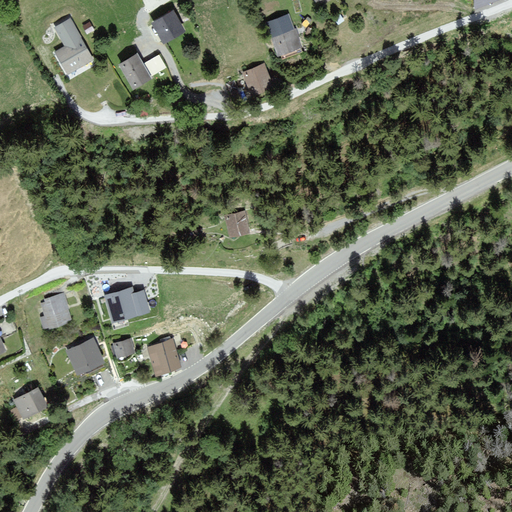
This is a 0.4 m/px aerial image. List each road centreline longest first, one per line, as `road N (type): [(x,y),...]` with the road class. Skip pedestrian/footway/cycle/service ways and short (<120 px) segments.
road 1 (tertiary): [(294,290),(201,368),(95,422),(30,511)]
road 2 (residential): [(294,290),(230,272),(61,272),(0,302)]
road 3 (residential): [(511,3),(238,114)]
road 4 (tertiary): [(511,167),(350,251),(294,290)]
